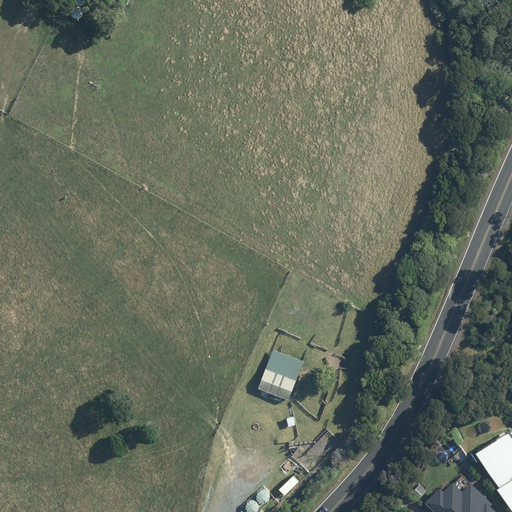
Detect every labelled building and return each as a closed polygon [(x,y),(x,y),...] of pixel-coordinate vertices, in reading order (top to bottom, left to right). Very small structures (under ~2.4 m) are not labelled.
[(84,8),(85,10),(87,11),(89,11),(91,11),(93,10),(94,9),(95,7),(95,5),(95,3),(94,1),(93,0),(92,0),(86,0),(85,1),(84,2),(83,4),(83,6),(84,8)] [(64,14),(65,15),(67,16),(69,17),(71,17),(73,16),(74,14),(75,12),(75,11),(75,9),(74,7),(72,6),(71,5),(69,5),(67,5),(65,6),(64,8),(63,10),(63,12),(64,14)] [(75,19),(77,21),(78,22),(80,22),(82,22),(84,21),(86,20),(86,18),(87,16),(86,14),(85,13),(84,11),(82,10),(80,10),(78,11),(77,12),(75,13),(75,15),(75,17),(75,19)] [(260,387),(290,399),(292,394),(302,369),(306,359),(275,348),(260,387)] [(288,417),(290,425),(297,423),(295,416),(288,417)] [(511,429),(481,449),(511,500),(511,429)] [(447,489),(443,485),(427,500),(438,511),(501,511),(472,481),(464,489),(455,480),(447,489)]
